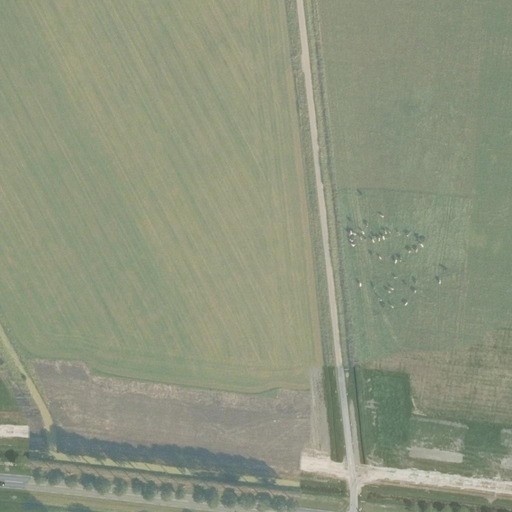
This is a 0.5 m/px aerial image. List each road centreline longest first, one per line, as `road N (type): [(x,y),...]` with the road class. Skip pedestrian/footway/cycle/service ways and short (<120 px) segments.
road 1 (unclassified): [(350,511),(298,0)]
road 2 (primary): [(251,511),(0,483)]
